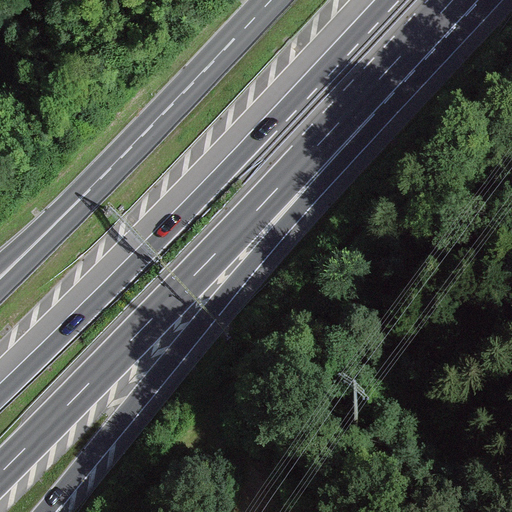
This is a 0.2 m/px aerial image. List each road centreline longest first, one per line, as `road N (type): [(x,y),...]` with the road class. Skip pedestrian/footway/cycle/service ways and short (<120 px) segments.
road 1 (motorway): [(386,0),(0,398)]
road 2 (motorway): [(0,475),(368,91)]
road 3 (motorway): [(45,511),(368,91)]
road 4 (motorway): [(271,0),(87,192)]
road 5 (motorway): [(87,192),(0,290)]
road 6 (motorway): [(368,91),(454,0)]
